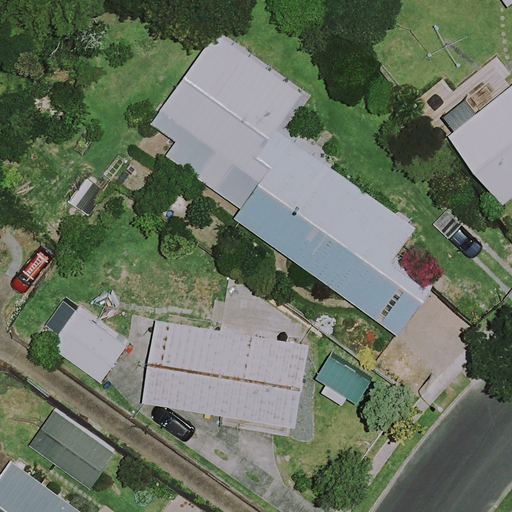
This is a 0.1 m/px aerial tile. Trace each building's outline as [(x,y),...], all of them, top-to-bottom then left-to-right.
[(511,6),(511,0),(497,0),(505,12),(511,6)] [(306,93),(221,27),(152,117),(177,136),(165,153),(237,208),(233,213),(394,337),(428,292),(389,262),(414,230),(280,128),(306,93)] [(511,194),(511,86),(451,136),(504,201),(511,194)] [(128,346),(75,308),(49,345),(102,383),(128,346)] [(309,342),(160,319),(147,400),(296,424),(309,342)] [(41,381),(7,433),(90,488),(125,437),(90,413),(41,381)] [(93,511),(11,458),(0,474),(0,511),(93,511)]
